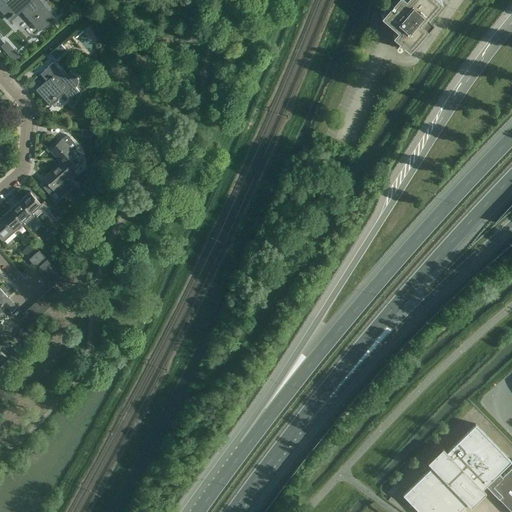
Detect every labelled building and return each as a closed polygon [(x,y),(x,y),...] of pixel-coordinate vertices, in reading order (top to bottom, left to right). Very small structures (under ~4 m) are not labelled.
[(0,0),(0,1),(4,6),(0,9),(8,19),(22,7),(26,11),(25,12),(33,21),(27,27),(37,38),(44,32),(42,30),(54,20),(37,0),(35,2),(34,1),(33,0),(0,0)] [(428,17),(442,1),(440,0),(394,0),(381,16),(397,30),(392,35),(399,41),(396,43),(396,44),(396,45),(396,46),(396,47),(398,48),(399,48),(400,48),(401,47),(403,44),(409,50),(428,28),(430,29),(435,23),(428,17)] [(61,44),(50,53),(56,59),(66,50),(61,44)] [(53,62),(44,70),(40,74),(46,81),(36,90),(49,104),(63,91),(70,99),(79,91),(75,87),(76,86),(77,85),(77,83),(78,81),(77,80),(77,78),(76,77),(74,76),(73,75),(71,74),(69,74),(68,75),(66,75),(65,76),(53,62)] [(81,162),(72,151),(77,146),(67,135),(62,140),(62,139),(50,150),(59,159),(58,162),(62,163),(70,172),(71,171),(81,162)] [(74,174),(71,171),(70,172),(62,163),(58,162),(58,165),(43,178),(48,184),(43,188),(56,202),(61,197),(55,191),(74,174)] [(20,201),(33,215),(35,218),(48,206),(44,201),(41,204),(30,192),(20,201)] [(20,201),(11,209),(22,222),(24,224),(29,219),(33,215),(20,201)] [(11,209),(1,218),(12,230),(18,226),(19,228),(24,224),(22,222),(11,209)] [(65,220),(73,229),(79,224),(70,215),(65,220)] [(12,230),(1,218),(0,218),(0,237),(4,242),(9,237),(14,232),(12,230)] [(56,234),(52,225),(46,229),(52,237),(56,234)] [(46,229),(41,234),(48,240),(52,237),(46,229)] [(35,247),(33,242),(26,246),(31,251),(35,247)] [(22,252),(26,255),(31,251),(26,246),(22,252)] [(39,250),(28,260),(35,267),(45,258),(39,250)] [(41,273),(41,272),(51,264),(47,260),(37,269),(41,273)] [(41,272),(41,273),(45,277),(51,272),(55,269),(51,264),(41,272)] [(49,282),(59,273),(55,269),(51,272),(45,277),(49,282)] [(59,273),(49,282),(53,286),(63,277),(59,273)] [(48,290),(57,300),(62,296),(53,286),(48,290)] [(0,313),(3,311),(7,307),(3,303),(8,298),(0,288),(0,313)] [(44,294),(53,304),(57,300),(48,290),(44,294)] [(53,304),(44,294),(40,298),(48,308),(53,304)] [(35,302),(44,312),(48,308),(40,298),(35,302)] [(31,306),(40,316),(44,312),(35,302),(31,306)] [(27,309),(35,320),(40,316),(31,306),(27,309)] [(35,320),(27,309),(22,313),(25,316),(31,324),(35,320)] [(21,325),(17,339),(27,342),(31,324),(25,316),(18,322),(21,325)] [(421,476),(403,494),(420,511),(457,511),(467,503),(471,507),(486,492),(482,488),(486,485),(498,498),(502,495),(511,505),(511,461),(508,457),(475,423),(457,441),(447,451),(444,448),(443,447),(427,462),(429,463),(432,466),(421,476)]
